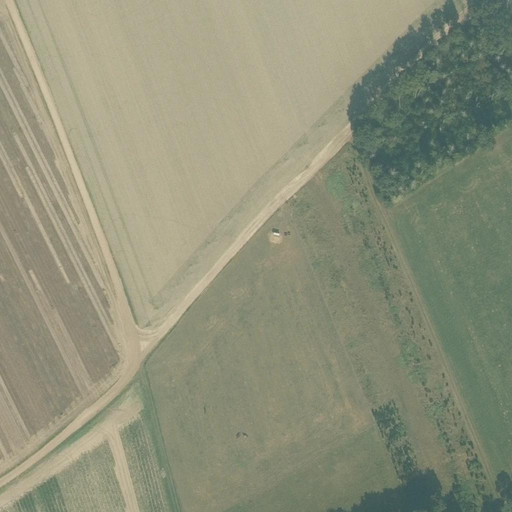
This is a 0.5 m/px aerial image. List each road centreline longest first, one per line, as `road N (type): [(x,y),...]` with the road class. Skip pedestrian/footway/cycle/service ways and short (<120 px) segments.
road 1 (track): [(493,0),(351,128),(223,262),(112,397),(0,487)]
road 2 (track): [(505,511),(351,128)]
road 3 (track): [(140,360),(9,0)]
road 4 (track): [(140,360),(177,511)]
